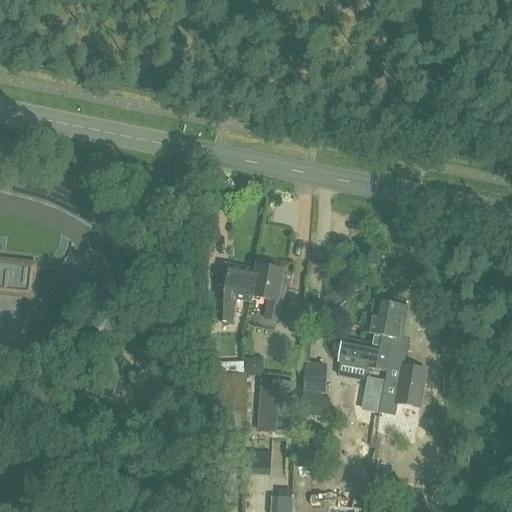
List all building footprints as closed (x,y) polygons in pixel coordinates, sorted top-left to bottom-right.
[(0,292),(28,296),(25,324),(29,324),(35,266),(0,262),(0,292)] [(257,272),(256,272),(226,266),(220,297),(219,323),(232,325),(237,300),(251,303),(252,298),(257,272)] [(257,272),(252,298),(269,301),(265,320),(279,323),(286,289),(281,288),(284,272),(257,267),(256,272),(257,272)] [(388,374),(389,367),(391,354),(394,340),(398,341),(404,309),(377,303),(369,345),(345,339),(339,362),(341,363),(338,375),(363,381),(366,369),(386,374),(388,374)] [(328,417),(329,400),(321,399),(321,394),(322,394),(322,393),(325,393),(327,367),(305,366),(304,393),(303,415),(328,417)] [(388,374),(386,374),(384,386),(373,384),(371,398),(382,400),(379,414),(390,416),(393,402),(396,403),(396,405),(419,409),(426,371),(403,367),(402,369),(389,367),(388,374)] [(223,432),(247,431),(247,427),(245,377),(221,378),(223,432)] [(443,384),(433,382),(431,394),(441,395),(443,384)] [(295,384),(263,383),(260,433),(292,434),(295,384)] [(478,426),(481,400),(459,396),(455,423),(478,426)] [(315,447),(300,446),(299,478),(313,478),(315,447)] [(367,511),(369,496),(339,492),(337,509),(367,511)]
